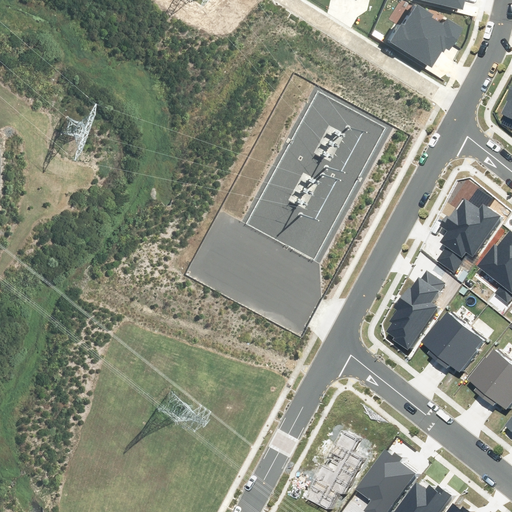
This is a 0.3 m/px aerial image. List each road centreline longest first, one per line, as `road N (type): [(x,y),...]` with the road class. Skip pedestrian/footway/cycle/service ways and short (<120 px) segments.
road 1 (residential): [(336,343),(453,126)]
road 2 (residential): [(336,343),(511,485)]
road 3 (residential): [(291,0),(464,106)]
road 4 (residential): [(249,511),(336,343)]
